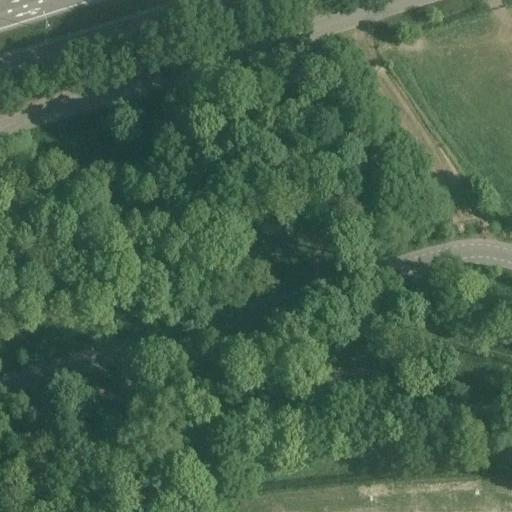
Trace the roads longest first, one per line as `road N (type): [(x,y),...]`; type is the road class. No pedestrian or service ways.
road 1 (unclassified): [(0,388),(447,257),(511,258)]
road 2 (unclassified): [(0,126),(417,0)]
road 3 (primary): [(0,75),(247,0)]
